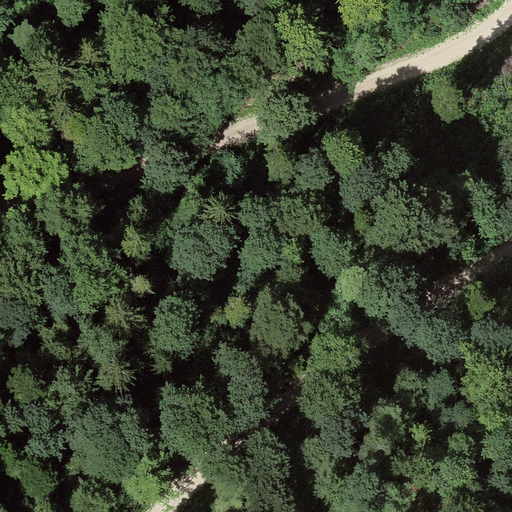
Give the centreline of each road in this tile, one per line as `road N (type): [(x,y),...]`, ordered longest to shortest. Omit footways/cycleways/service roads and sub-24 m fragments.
road 1 (track): [(511,7),(426,62),(31,208),(0,227)]
road 2 (track): [(159,511),(203,462),(297,384),(511,252)]
